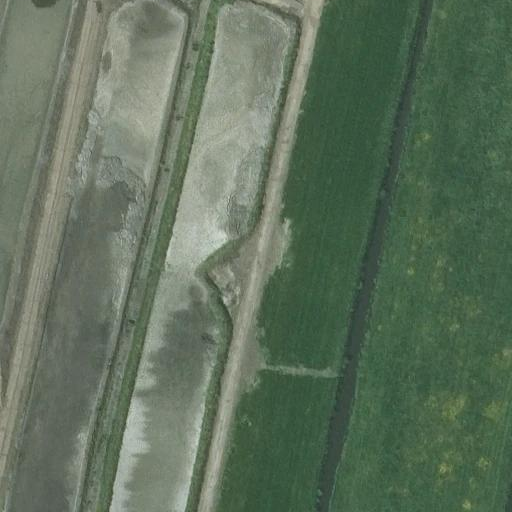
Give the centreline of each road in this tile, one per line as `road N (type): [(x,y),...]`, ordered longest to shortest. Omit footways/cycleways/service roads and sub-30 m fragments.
road 1 (track): [(211,511),(308,0)]
road 2 (track): [(0,489),(93,0)]
